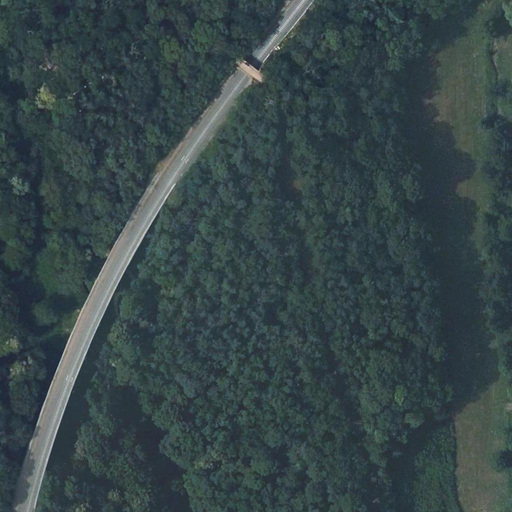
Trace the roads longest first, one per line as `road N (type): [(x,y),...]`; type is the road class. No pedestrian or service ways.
road 1 (track): [(340,511),(206,371),(73,206),(15,0)]
road 2 (track): [(351,511),(268,184),(265,89),(217,33),(230,0)]
